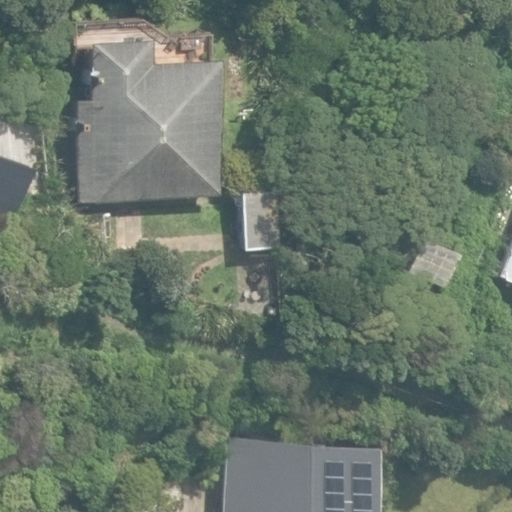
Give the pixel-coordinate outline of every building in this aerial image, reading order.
[(68,95),(73,198),(210,190),(203,53),(135,57),(134,33),(75,36),(78,94),(68,95)] [(0,154),(0,231),(1,231),(29,164),(0,154)] [(235,191),(238,246),(272,244),(270,190),(235,191)] [(511,219),(491,272),(511,279),(511,219)] [(118,244),(119,276),(153,275),(150,243),(118,244)] [(368,511),(374,444),(221,432),(214,511),(368,511)]
